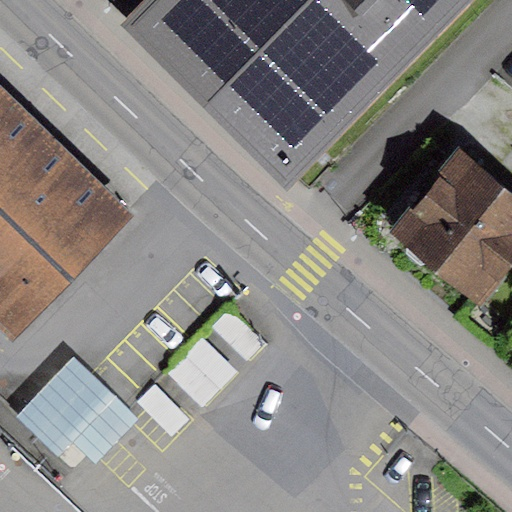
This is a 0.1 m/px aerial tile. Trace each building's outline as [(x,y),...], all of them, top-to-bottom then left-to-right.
[(458,0),(169,0),(140,30),(288,175),(458,0)] [(0,349),(2,351),(123,228),(56,162),(0,107),(0,349)] [(511,274),(511,195),(460,154),(392,237),(482,311),(511,274)] [(214,329),(249,361),(265,343),(230,311),(214,329)] [(171,376),(205,408),(239,372),(205,340),(171,376)] [(137,421),(74,359),(14,420),(58,463),(75,446),(94,465),(137,421)] [(157,386),(140,404),(173,436),(190,419),(157,386)]
